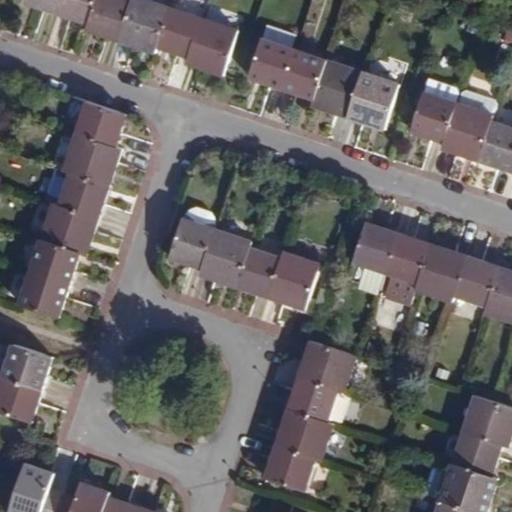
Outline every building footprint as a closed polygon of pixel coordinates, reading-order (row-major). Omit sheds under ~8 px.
[(58,13),(62,0),(38,0),(36,6),(58,13)] [(93,16),(98,0),(62,0),(58,13),(79,20),(82,13),(93,16)] [(99,32),(122,40),(135,0),(98,0),(93,16),(91,21),(102,24),(99,32)] [(162,39),(171,12),(154,7),(157,0),(155,0),(135,0),(122,40),(144,47),(146,40),(160,44),(162,39)] [(173,6),(157,0),(154,7),(171,12),(173,6)] [(168,50),(193,59),(207,17),(173,6),(171,12),(162,39),(171,42),(168,50)] [(90,24),(91,21),(93,16),(82,13),(79,20),(90,24)] [(224,23),(207,17),(193,59),(191,63),(206,69),(209,61),(230,68),(240,36),(222,30),(224,23)] [(102,24),(91,21),(90,24),(89,29),(99,32),(102,24)] [(243,29),(224,23),(222,30),(240,36),(243,29)] [(162,39),(160,44),(159,48),(168,50),(171,42),(162,39)] [(159,48),(160,44),(146,40),(144,47),(158,52),(159,48)] [(286,91),(299,52),(268,41),(257,73),(268,77),(266,84),(286,91)] [(322,95),(330,70),(333,63),(299,52),(286,91),(308,99),(311,92),(322,95)] [(227,75),(230,68),(209,61),(206,69),(227,75)] [(349,76),(352,70),(333,63),(330,70),(349,76)] [(353,121),(369,75),(352,70),(349,76),(330,70),(322,95),(319,102),(333,107),(331,114),(353,121)] [(268,77),(257,73),(255,80),(266,84),(268,77)] [(383,80),(369,75),(353,121),(370,127),(373,120),(388,125),(399,93),(381,87),(383,80)] [(381,87),(399,93),(401,86),(383,80),(381,87)] [(450,147),(464,106),(467,98),(463,94),(437,85),(434,95),(433,95),(421,128),(432,131),(429,139),(450,147)] [(308,99),(319,102),(322,95),(311,92),(308,99)] [(464,106),(450,147),(448,153),(470,160),(472,154),(487,159),(498,125),(504,107),(502,103),(473,93),(468,95),(464,106)] [(333,107),(319,102),(317,109),(331,114),(333,107)] [(77,137),(118,151),(125,129),(118,127),(122,115),(89,103),(77,137)] [(125,129),(129,117),(122,115),(118,127),(125,129)] [(373,120),(370,127),(385,132),(388,125),(373,120)] [(511,130),(498,125),(487,159),(496,162),(493,168),(511,174),(511,130)] [(432,131),(421,128),(419,136),(429,139),(432,131)] [(118,151),(77,137),(71,155),(79,157),(72,177),(104,187),(109,172),(116,174),(117,174),(124,153),(118,151)] [(470,160),(484,165),(487,159),(472,154),(470,160)] [(79,157),(71,155),(65,174),(72,177),(79,157)] [(487,159),(484,165),(493,168),(496,162),(487,159)] [(54,206),(101,222),(108,199),(101,197),(104,187),(72,177),(65,174),(57,171),(46,204),(54,206)] [(104,187),(112,190),(117,174),(116,174),(109,172),(104,187)] [(108,199),(112,190),(104,187),(101,197),(108,199)] [(101,222),(54,206),(49,221),(56,223),(48,246),(74,254),(81,257),(86,240),(94,243),(101,222)] [(202,268),(213,236),(221,214),(198,206),(190,209),(183,217),(172,250),(182,253),(179,261),(202,268)] [(56,223),(49,221),(41,243),(48,246),(56,223)] [(377,235),(380,227),(370,223),(367,231),(377,235)] [(387,276),(401,234),(380,227),(377,235),(367,231),(356,265),(387,276)] [(414,302),(419,286),(431,252),(421,249),(424,242),(401,234),(387,276),(393,278),(388,293),(414,302)] [(213,236),(202,268),(200,276),(224,284),(226,276),(240,281),(249,256),(228,249),(231,242),(213,236)] [(86,240),(81,257),(88,259),(94,243),(86,240)] [(251,249),(231,242),(228,249),(249,256),(251,249)] [(431,252),(433,245),(424,242),(421,249),(431,252)] [(41,243),(31,275),(70,289),(77,267),(70,265),(74,254),(48,246),(41,243)] [(448,250),(433,245),(431,252),(446,257),(448,250)] [(269,299),(283,260),(251,249),(249,256),(240,281),(250,284),(247,292),(269,299)] [(169,257),(179,261),(182,253),(172,250),(169,257)] [(456,299),(470,257),(448,250),(446,257),(431,252),(419,286),(439,293),(437,300),(454,306),(456,299)] [(77,267),(81,257),(74,254),(70,265),(77,267)] [(456,299),(489,310),(501,276),(491,273),(494,265),(470,257),(456,299)] [(294,264),(283,260),(269,299),(286,305),(289,297),(303,302),(312,277),(292,270),(294,264)] [(314,271),(294,264),(292,270),(312,277),(314,271)] [(491,273),(501,276),(503,269),(494,265),(491,273)] [(511,271),(503,269),(501,276),(511,279),(511,271)] [(70,289),(31,275),(19,309),(52,320),(55,310),(62,312),(70,289)] [(238,289),(240,281),(226,276),(224,284),(238,289)] [(511,325),(511,279),(501,276),(489,310),(509,317),(506,323),(511,325)] [(250,284),(240,281),(238,289),(247,292),(250,284)] [(417,293),(437,300),(439,293),(419,286),(417,293)] [(301,310),(303,302),(289,297),(286,305),(301,310)] [(58,323),(62,312),(55,310),(52,320),(58,323)] [(489,310),(487,317),(506,323),(509,317),(489,310)] [(318,356),(323,344),(314,341),(310,353),(318,356)] [(302,377),(341,390),(349,393),(355,375),(347,373),(353,354),(323,344),(318,356),(310,353),(302,377)] [(3,380),(42,393),(49,373),(41,370),(45,359),(14,348),(3,380)] [(355,375),(362,357),(353,354),(347,373),(355,375)] [(53,361),(45,359),(41,370),(49,373),(53,361)] [(298,412),(329,423),(341,390),(302,377),(294,400),(302,403),(298,412)] [(34,417),(42,393),(3,380),(0,389),(0,417),(22,425),(26,414),(34,417)] [(478,417),(484,397),(477,395),(471,415),(478,417)] [(465,433),(506,447),(511,449),(511,446),(511,422),(511,423),(511,422),(511,406),(484,397),(478,417),(471,415),(465,433)] [(294,400),(291,410),(297,412),(298,412),(302,403),(294,400)] [(297,412),(291,410),(286,423),(294,426),(298,412),(297,412)] [(329,423),(298,412),(294,426),(286,423),(279,445),(317,459),(325,461),(331,445),(323,443),(329,423)] [(31,428),(34,417),(26,414),(22,425),(29,427),(31,428)] [(331,445),(338,426),(329,423),(323,443),(331,445)] [(499,468),(506,447),(465,433),(454,466),(486,477),(490,465),(499,468)] [(306,491),(317,459),(279,445),(270,470),(277,472),(274,480),(306,491)] [(486,477),(492,479),(495,480),(499,468),(490,465),(486,477)] [(425,495),(441,502),(452,471),(435,466),(425,495)] [(452,471),(441,502),(471,511),(489,511),(495,495),(488,492),(492,479),(486,477),(454,466),(452,471)] [(8,511),(55,511),(57,508),(43,503),(46,494),(51,480),(23,470),(8,511)] [(277,472),(270,470),(267,478),(274,480),(277,472)] [(495,480),(492,479),(488,492),(495,495),(499,481),(495,480)] [(70,511),(57,508),(55,511),(102,511),(103,511),(105,503),(107,499),(78,489),(74,504),(70,511)] [(43,503),(57,508),(60,499),(46,494),(43,503)] [(60,499),(57,508),(70,511),(74,504),(60,499)] [(438,511),(471,511),(441,502),(438,511)] [(115,511),(117,507),(105,503),(103,511),(105,511),(115,511)]
